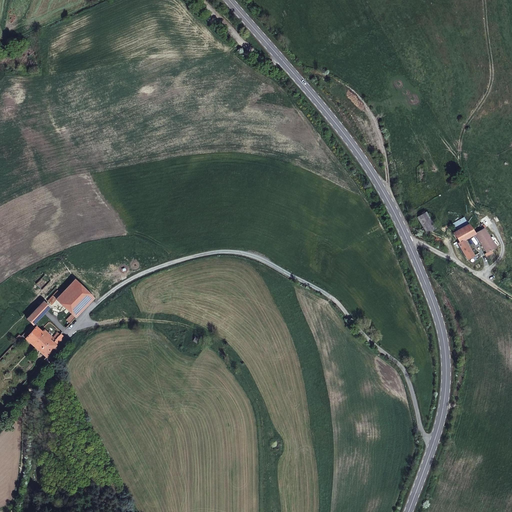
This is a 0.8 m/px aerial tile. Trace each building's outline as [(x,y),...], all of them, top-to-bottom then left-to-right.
[(417,217),(426,233),(436,228),(425,212),(417,217)] [(458,243),(467,260),(473,256),(474,256),(464,239),(474,234),(468,224),(453,233),(459,243),(458,243)] [(474,234),(486,253),(496,247),(483,228),(474,234)] [(71,323),(76,317),(94,298),(74,279),(61,294),(57,290),(47,300),(51,305),(56,299),(72,314),(67,319),(71,323)] [(27,318),(33,324),(49,307),(43,301),(27,318)] [(25,338),(46,357),(53,349),(40,338),(44,334),(41,331),(36,326),(33,324),(26,330),(30,333),(25,338)] [(40,338),(53,349),(57,345),(54,342),(50,339),(52,336),(51,335),(48,333),(44,329),(41,331),(44,334),(40,338)] [(54,342),(57,345),(64,336),(61,334),(60,335),(55,341),(54,342)]
